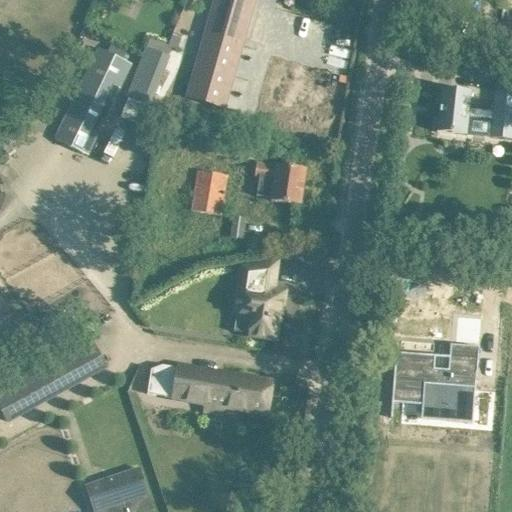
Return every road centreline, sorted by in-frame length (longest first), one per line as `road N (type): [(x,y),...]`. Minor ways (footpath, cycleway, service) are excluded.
road 1 (unclassified): [(321,511),(388,0)]
road 2 (unknown): [(352,268),(511,282)]
